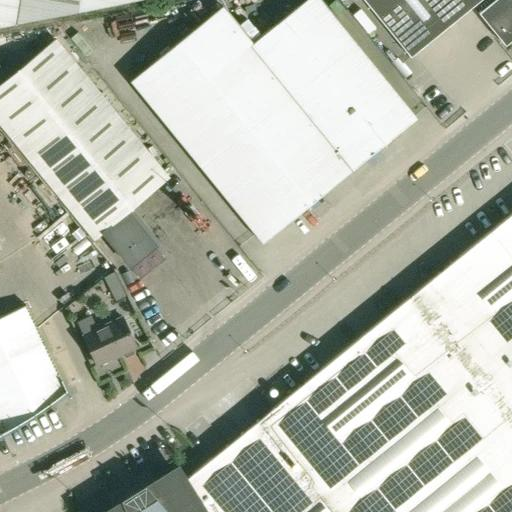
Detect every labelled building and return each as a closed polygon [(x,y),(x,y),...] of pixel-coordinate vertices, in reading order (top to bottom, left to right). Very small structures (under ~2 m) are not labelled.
[(0,0),(0,26),(132,0),(0,0)] [(263,243),(416,118),(319,0),(305,0),(252,44),(222,6),(130,80),(263,243)] [(511,0),(364,0),(411,57),(473,6),(505,45),(511,39),(511,0)] [(125,212),(167,178),(55,40),(0,84),(0,125),(93,239),(100,232),(131,270),(155,250),(125,212)] [(511,511),(511,212),(181,483),(176,475),(156,487),(147,475),(112,497),(119,511),(116,511),(511,511)] [(0,431),(66,390),(26,305),(0,317),(0,431)] [(134,348),(136,347),(122,317),(97,329),(91,316),(77,322),(83,335),(97,365),(121,354),(125,358),(134,354),(134,348)] [(182,326),(163,339),(171,350),(190,337),(182,326)]
